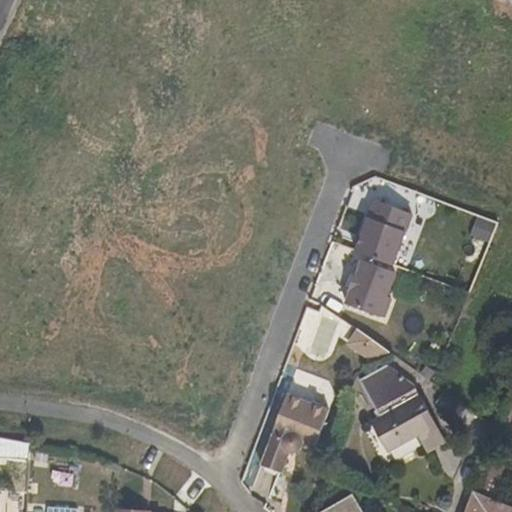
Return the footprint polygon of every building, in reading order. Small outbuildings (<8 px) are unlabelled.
[(377,199),(357,249),(399,265),(418,215),(377,199)] [(493,242),(498,223),(478,218),(473,237),(493,242)] [(467,240),(461,255),(477,261),(483,246),(467,240)] [(347,304),(387,318),(404,273),(364,258),(347,304)] [(324,363),(347,324),(314,305),(291,344),(324,363)] [(379,363),(389,347),(358,328),(348,344),(379,363)] [(416,437),(426,454),(447,442),(414,385),(387,365),(360,381),(379,416),(369,421),(387,453),(416,437)] [(443,392),(436,404),(458,419),(466,408),(443,392)] [(286,396),(258,467),(280,475),(288,454),(289,455),(290,455),(291,455),(292,455),(293,455),(294,455),(295,455),(296,454),(297,454),(298,454),(298,453),(299,453),(299,452),(300,452),(301,451),(301,450),(302,449),(314,453),(330,413),(286,396)] [(490,443),(506,449),(511,435),(511,430),(498,424),(496,428),(490,443)] [(483,460),(472,488),(489,494),(500,466),(483,460)] [(76,489),(78,474),(62,472),(59,487),(76,489)] [(462,511),(511,511),(511,507),(471,490),(462,511)] [(364,511),(363,511),(353,495),(322,511),(381,511),(377,505),(364,511)]
